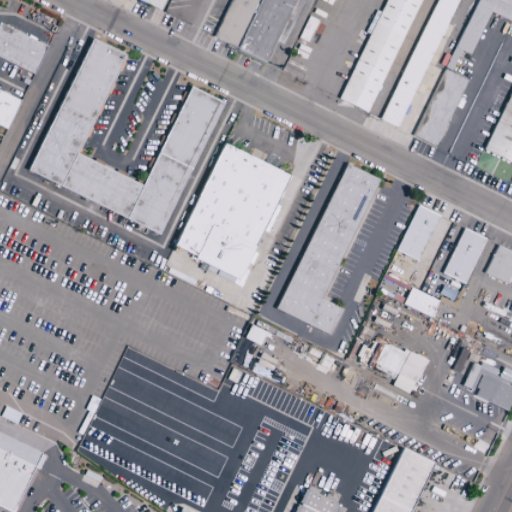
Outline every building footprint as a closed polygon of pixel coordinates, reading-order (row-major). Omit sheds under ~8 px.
[(164,0),(133,0),(160,11),(164,0)] [(256,0),(230,0),(214,39),(237,49),(256,0)] [(293,0),(258,0),(237,52),(266,64),(293,0)] [(416,0),(382,0),(340,102),(370,114),(416,0)] [(451,0),(431,0),(382,122),(400,129),(451,0)] [(488,13),(511,22),(511,0),(475,0),(454,52),(459,54),(460,51),(470,55),(488,13)] [(0,59),(33,74),(45,46),(0,26),(0,59)] [(28,177),(162,233),(218,101),(185,87),(144,185),(78,158),(122,54),(86,39),(28,177)] [(465,80),(441,70),(413,138),(436,148),(465,80)] [(511,90),(511,167),(482,153),(511,90)] [(19,101),(0,92),(0,127),(5,130),(19,101)] [(288,175),(220,145),(173,249),(218,270),(215,276),(240,288),(247,272),(246,271),(254,254),(251,253),(261,231),(267,233),(278,207),(274,206),(288,175)] [(322,301),(375,179),(341,164),(276,312),(329,335),(341,309),(322,301)] [(395,252),(418,262),(438,216),(415,206),(395,252)] [(485,240),(462,229),(440,273),(463,284),(485,240)] [(511,254),(495,247),(483,275),(511,287),(511,254)] [(436,299),(407,290),(402,307),(430,317),(436,299)] [(264,333),(248,326),(242,339),(258,346),(264,333)] [(424,362),(383,343),(372,367),(395,378),(390,386),(408,395),(424,362)] [(474,355),(459,349),(451,371),(458,374),(462,360),(471,363),(474,355)] [(507,411),(511,396),(511,389),(509,388),(511,379),(511,372),(499,368),(498,371),(479,364),(477,368),(469,365),(461,386),(475,392),(473,398),(507,411)] [(0,433),(41,454),(12,511),(7,511),(0,508),(0,433)] [(369,511),(406,511),(428,461),(396,448),(369,511)] [(292,511),(303,490),(336,506),(333,511),(292,511)]
